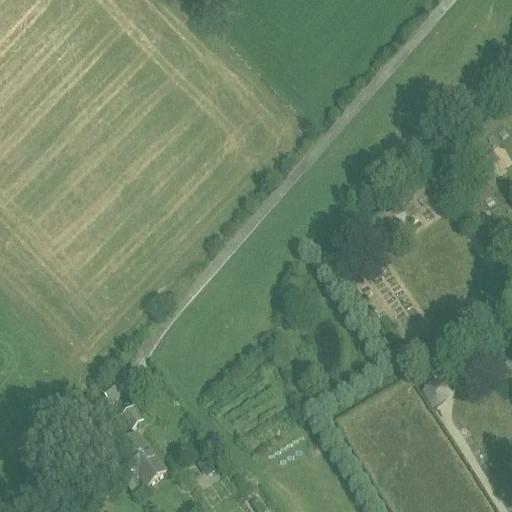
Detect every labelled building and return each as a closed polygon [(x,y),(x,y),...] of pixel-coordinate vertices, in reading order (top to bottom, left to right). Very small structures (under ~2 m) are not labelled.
[(101,396),(111,408),(131,391),(121,379),(101,396)] [(422,394),(433,411),(444,406),(449,401),(449,392),(444,385),(436,384),(424,390),(424,392),(422,394)] [(122,421),(133,434),(144,425),(133,412),(122,421)] [(110,466),(130,492),(141,483),(146,490),(166,474),(138,438),(118,452),(121,457),(110,466)] [(208,457),(196,466),(202,474),(210,475),(217,470),(208,457)]
